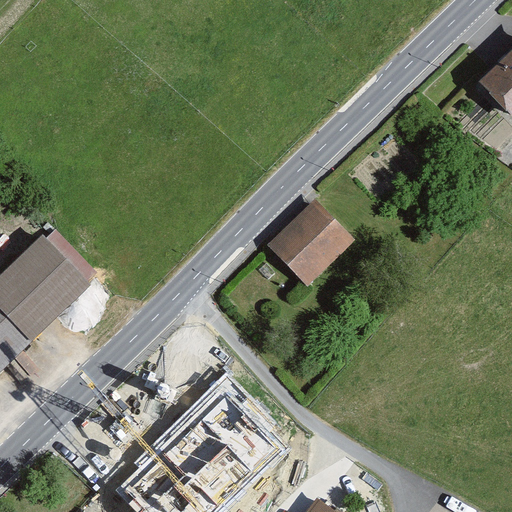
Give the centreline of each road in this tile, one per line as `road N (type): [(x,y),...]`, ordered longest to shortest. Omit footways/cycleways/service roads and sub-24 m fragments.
road 1 (tertiary): [(193,287),(491,0)]
road 2 (residential): [(193,287),(298,412),(371,458),(407,495),(409,511)]
road 3 (tertiary): [(0,472),(193,287)]
